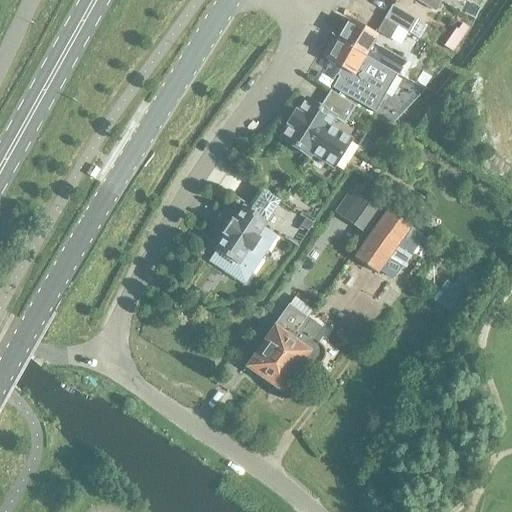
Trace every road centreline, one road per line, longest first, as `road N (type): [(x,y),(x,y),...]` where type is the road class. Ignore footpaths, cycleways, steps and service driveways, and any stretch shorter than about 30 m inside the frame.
road 1 (tertiary): [(0,376),(227,0)]
road 2 (residential): [(99,359),(177,205),(308,23)]
road 3 (unclassified): [(310,511),(99,359)]
road 4 (primary): [(90,0),(0,163)]
